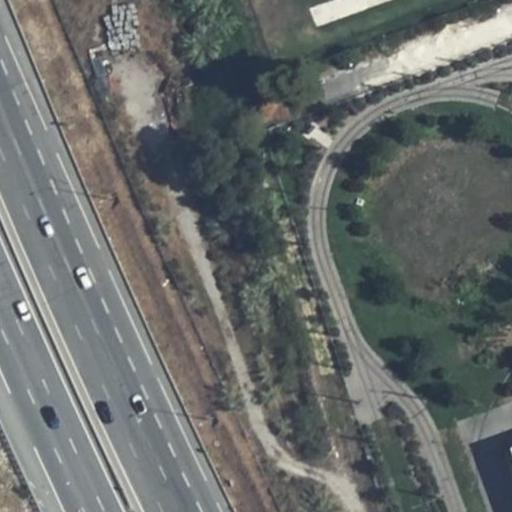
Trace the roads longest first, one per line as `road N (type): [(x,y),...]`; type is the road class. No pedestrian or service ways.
road 1 (motorway): [(177,511),(0,127)]
road 2 (motorway): [(0,300),(96,511)]
